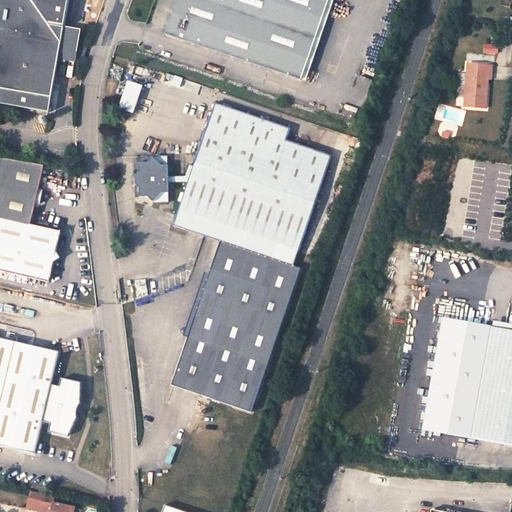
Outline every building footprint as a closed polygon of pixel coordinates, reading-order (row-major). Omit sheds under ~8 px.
[(0,0),(0,88),(53,97),(58,59),(76,63),(82,30),(65,28),(69,0),(0,0)] [(304,89),(334,0),(178,0),(165,40),(304,89)] [(491,69),(491,59),(468,58),(466,100),(487,101),(488,72),(488,69),(491,69)] [(130,81),(121,107),(136,113),(146,87),(130,81)] [(0,88),(0,103),(50,113),(53,97),(0,88)] [(244,411),(271,334),(294,267),(288,265),(304,218),(327,149),(284,134),(288,122),(210,97),(191,154),(180,154),(180,166),(162,166),(163,151),(146,150),(140,155),(131,155),(131,162),(122,168),(122,177),(130,182),(130,187),(161,192),(161,176),(184,176),(178,195),(171,215),(218,231),(215,241),(202,275),(211,289),(200,292),(207,302),(196,305),(199,310),(201,314),(190,318),(196,326),(184,330),(165,384),(244,411)] [(0,271),(50,283),(55,264),(60,259),(56,252),(61,233),(32,226),(44,166),(0,158),(0,271)] [(161,197),(161,192),(130,187),(129,191),(139,191),(145,197),(161,197)] [(218,231),(171,215),(169,224),(215,241),(218,231)] [(511,444),(511,328),(449,315),(427,426),(511,444)] [(61,349),(0,335),(0,443),(37,452),(44,419),(54,421),(52,431),(71,435),(82,415),(81,407),(85,399),(84,377),(65,373),(62,384),(53,382),(61,349)] [(37,492),(35,501),(46,504),(48,494),(37,492)] [(75,511),(76,508),(54,503),(51,511),(75,511)]
